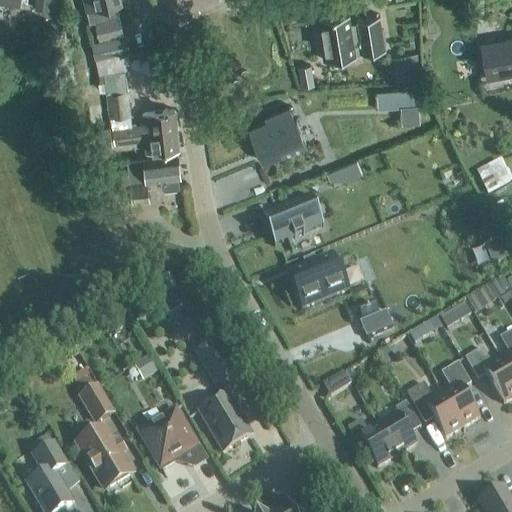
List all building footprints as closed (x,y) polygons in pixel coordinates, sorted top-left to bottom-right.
[(35,0),(35,7),(58,10),(59,0),(35,0)] [(99,39),(122,34),(118,16),(116,16),(114,4),(121,2),(120,0),(86,0),(92,23),(95,23),(99,39)] [(316,18),(317,18),(324,58),(323,59),(323,60),(386,49),(386,48),(385,48),(379,16),(380,16),(380,14),(356,19),(357,20),(358,20),(358,22),(350,23),(349,13),(350,13),(349,12),(337,14),(337,13),(316,17),(316,18)] [(126,36),(91,43),(95,60),(130,53),(126,36)] [(511,39),(481,45),(487,78),(511,73),(511,39)] [(391,58),(395,82),(421,77),(417,53),(391,58)] [(298,68),(302,88),(314,85),(311,66),(298,68)] [(125,71),(105,73),(110,118),(131,115),(125,71)] [(415,90),(376,93),(378,109),(416,106),(415,90)] [(264,163),(306,145),(295,119),(293,119),(288,107),(265,116),(266,120),(249,127),(264,163)] [(143,133),(176,129),(174,110),(142,114),(143,124),(119,127),(112,128),(113,136),(130,134),(130,137),(136,136),(136,130),(142,129),(143,133)] [(136,130),(136,136),(130,137),(130,134),(113,136),(115,144),(121,144),(121,143),(145,140),(146,154),(179,150),(176,129),(143,133),(142,129),(136,130)] [(99,163),(112,161),(109,136),(96,137),(99,163)] [(68,144),(73,173),(89,170),(83,141),(68,144)] [(177,178),(180,177),(178,155),(127,161),(128,167),(123,168),(124,182),(129,182),(129,183),(130,182),(132,203),(148,201),(146,181),(161,180),(162,187),(165,190),(176,188),(178,186),(177,178)] [(310,198),(262,218),(274,247),(322,228),(310,198)] [(493,243),(488,245),(495,265),(502,262),(509,259),(502,240),(493,243)] [(302,312),(350,292),(342,271),(340,272),(333,256),(289,274),(296,290),(294,291),(302,312)] [(176,264),(163,270),(172,289),(185,282),(176,264)] [(178,339),(201,331),(196,316),(189,319),(182,297),(165,303),(178,339)] [(363,319),(378,313),(374,303),(359,310),(363,319)] [(499,362),(511,382),(511,332),(499,340),(508,356),(499,362)] [(157,351),(140,358),(146,371),(162,365),(157,351)] [(511,400),(511,382),(499,362),(491,367),(481,351),(464,361),(477,382),(486,377),(503,406),(511,400)] [(217,393),(233,384),(221,363),(205,372),(217,393)] [(441,397),(462,431),(479,421),(461,392),(470,387),(457,365),(440,375),(450,391),(441,397)] [(329,399),(354,384),(347,373),(323,388),(329,399)] [(424,427),(433,421),(445,441),(462,431),(441,397),(432,402),(423,386),(406,396),(424,427)] [(111,416),(96,389),(78,399),(94,426),(111,416)] [(222,455),(250,438),(226,398),(198,414),(222,455)] [(396,416),(377,427),(396,459),(416,447),(409,436),(420,430),(405,405),(394,412),(396,416)] [(185,455),(196,449),(174,413),(138,434),(161,473),(174,465),(182,467),(185,455)] [(377,427),(366,433),(360,423),(347,431),(353,443),(358,440),(376,470),(396,459),(377,427)] [(129,476),(103,432),(76,448),(103,492),(129,476)] [(25,487),(39,511),(63,511),(73,506),(54,475),(66,468),(53,446),(31,459),(40,474),(39,479),(25,487)] [(501,490),(479,504),(483,511),(511,511),(511,498),(508,501),(501,490)]
